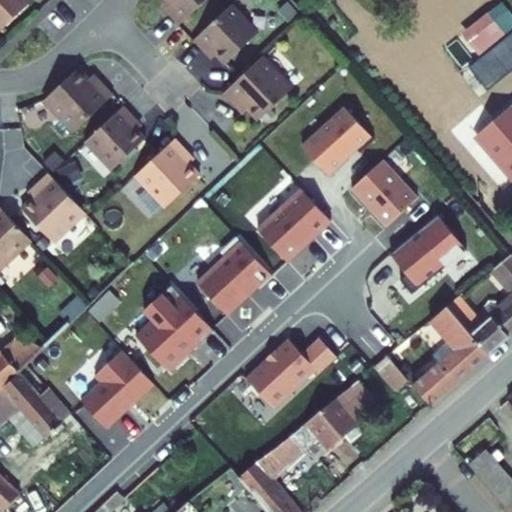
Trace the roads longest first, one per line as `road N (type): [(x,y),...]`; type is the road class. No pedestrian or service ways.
road 1 (tertiary): [(345,511),(511,367)]
road 2 (residential): [(0,81),(54,64),(105,17)]
